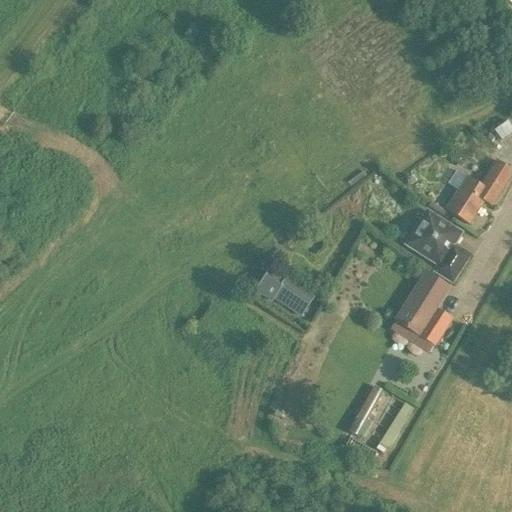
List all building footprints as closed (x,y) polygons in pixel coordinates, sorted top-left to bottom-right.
[(511,174),(495,163),(479,187),(466,179),(445,211),(468,226),(482,203),(490,208),(511,174)] [(472,256),(454,245),(460,236),(425,213),(404,245),(439,268),(435,275),(453,286),(472,256)] [(271,304),(274,300),(300,317),(314,297),(285,277),(282,282),(270,273),(256,293),(271,304)] [(448,288),(424,273),(388,330),(428,356),(451,319),(435,309),(448,288)] [(346,434),(349,436),(353,438),(379,390),(372,386),(346,434)] [(404,403),(374,449),(377,450),(384,454),(413,408),(404,403)]
